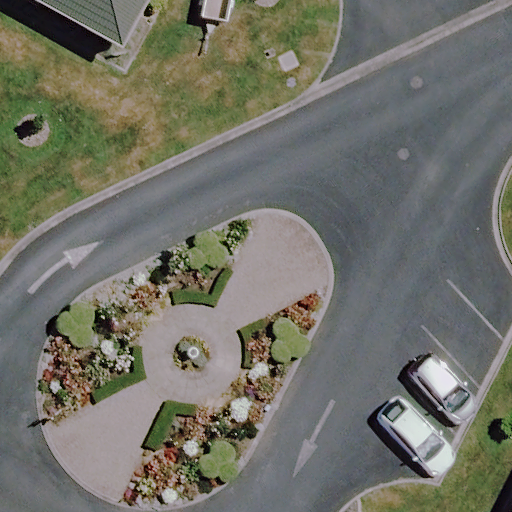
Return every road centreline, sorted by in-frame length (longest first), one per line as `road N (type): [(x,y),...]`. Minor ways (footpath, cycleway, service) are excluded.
road 1 (residential): [(0,315),(72,241),(491,65)]
road 2 (residential): [(491,65),(263,511)]
